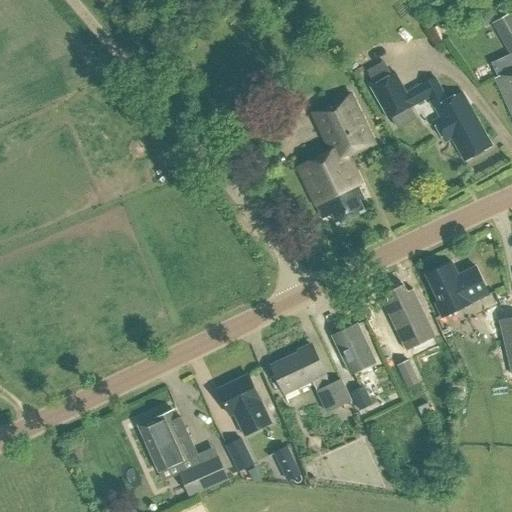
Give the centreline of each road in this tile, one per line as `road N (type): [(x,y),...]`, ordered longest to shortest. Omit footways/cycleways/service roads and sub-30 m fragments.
road 1 (unclassified): [(0,440),(301,295)]
road 2 (unclassified): [(131,69),(280,251),(301,295)]
road 3 (unclassified): [(301,295),(511,199)]
